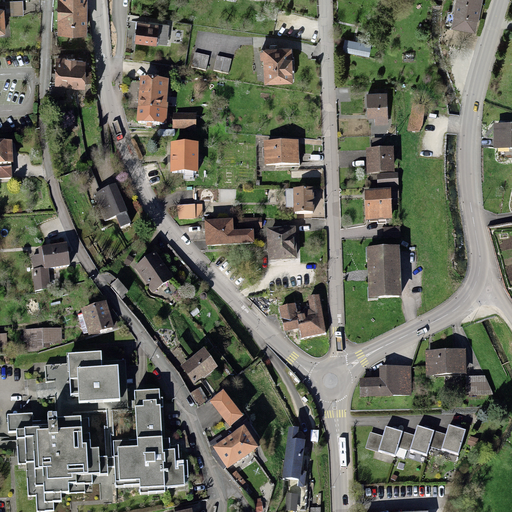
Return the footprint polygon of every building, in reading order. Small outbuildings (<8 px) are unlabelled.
[(85,32),(85,0),(60,0),(60,32),(85,32)] [(454,0),(449,26),(473,31),(479,0),(454,0)] [(22,3),(0,3),(0,33),(4,33),(3,17),(22,16),(22,3)] [(171,24),(137,22),(135,42),(170,44),(171,24)] [(345,40),(343,49),(369,54),(371,46),(345,40)] [(292,58),(292,50),(260,50),(260,59),(264,59),(264,81),(292,81),(292,70),(293,70),(293,58),(292,58)] [(208,56),(194,54),(191,68),(206,70),(208,56)] [(72,55),(55,55),(55,75),(51,75),(51,93),(61,94),(61,84),(84,84),(84,57),(72,57),(72,55)] [(231,59),(217,57),(215,71),(229,73),(231,59)] [(141,83),(140,113),(167,113),(167,84),(141,83)] [(369,95),(369,117),(378,116),(379,124),(388,124),(387,94),(369,95)] [(408,104),(404,130),(416,132),(420,104),(408,104)] [(167,113),(140,113),(140,126),(167,126),(167,113)] [(197,118),(174,116),(173,129),(197,131),(197,118)] [(511,127),(494,128),(495,150),(511,149),(511,127)] [(279,143),(265,143),(266,165),(299,165),(299,154),(297,154),(297,143),(286,143),(286,140),(279,140),(279,143)] [(12,146),(0,146),(0,167),(9,168),(12,168),(12,146)] [(195,148),(171,147),(171,175),(195,175),(195,148)] [(371,154),(371,171),(390,171),(390,153),(378,153),(378,151),(371,151),(371,154)] [(9,168),(0,167),(0,180),(9,180),(9,168)] [(90,169),(81,173),(93,200),(96,198),(107,223),(118,218),(124,230),(133,226),(116,185),(101,192),(90,169)] [(397,175),(377,176),(377,187),(398,186),(397,175)] [(294,208),(294,214),(313,214),(313,197),(316,197),(316,192),(312,192),(312,189),(286,189),(286,208),(294,208)] [(390,192),(366,193),(367,221),(391,220),(390,192)] [(262,220),(239,221),(239,229),(263,229),(262,220)] [(233,222),(204,223),(205,233),(208,232),(208,245),(253,243),(253,234),(234,235),(233,222)] [(286,232),(269,232),(270,262),(295,262),(294,227),(286,227),(286,232)] [(400,228),(382,228),(382,236),(400,236),(400,228)] [(66,246),(39,249),(39,255),(32,256),(33,269),(32,269),(34,291),(50,288),(48,270),(68,267),(66,246)] [(369,253),(370,300),(399,299),(398,252),(369,253)] [(154,255),(135,269),(152,293),(172,280),(154,255)] [(111,285),(120,298),(127,292),(118,279),(111,285)] [(106,301),(81,309),(82,310),(76,311),(82,332),(89,330),(89,331),(99,329),(100,331),(119,325),(118,320),(112,322),(111,319),(114,318),(112,311),(109,312),(106,301)] [(296,307),(277,311),(285,332),(296,329),(299,340),(326,335),(321,302),(309,305),(310,316),(299,318),(296,307)] [(44,330),(24,330),(24,350),(42,350),(49,348),(49,338),(45,338),(44,330)] [(204,347),(180,365),(194,384),(218,366),(204,347)] [(102,349),(103,358),(68,360),(68,367),(46,369),(46,384),(37,385),(38,401),(55,400),(56,415),(71,414),(127,411),(124,348),(102,349)] [(465,351),(426,350),(426,369),(430,369),(430,376),(465,377),(465,351)] [(411,366),(379,367),(380,378),(373,379),(373,370),(366,370),(366,377),(360,377),(360,398),(411,397),(411,366)] [(488,379),(469,379),(469,395),(493,395),(488,379)] [(200,387),(191,392),(199,405),(208,399),(200,387)] [(223,390),(209,401),(229,426),(242,416),(239,411),(239,410),(223,390)] [(57,420),(48,420),(48,424),(33,424),(32,417),(7,418),(7,435),(16,435),(17,467),(27,467),(28,498),(35,498),(35,511),(53,511),(53,505),(62,505),(62,496),(85,495),(85,487),(93,487),(92,482),(114,481),(114,489),(138,488),(139,496),(164,495),(164,490),(185,489),(184,479),(188,479),(188,465),(180,465),(179,441),(164,442),(163,401),(159,401),(159,395),(135,396),(137,444),(113,445),(113,461),(99,461),(99,454),(91,454),(90,438),(82,438),(81,424),(58,424),(57,420)] [(459,454),(466,431),(450,425),(447,434),(435,431),(430,447),(459,454)] [(220,438),(211,444),(222,459),(218,462),(222,468),(224,470),(249,452),(258,446),(244,426),(222,441),(220,438)] [(430,447),(435,431),(418,426),(415,436),(403,432),(398,448),(427,456),(430,447)] [(398,448),(403,432),(387,428),(384,436),(371,432),(366,448),(396,457),(398,448)] [(289,439),(283,479),(298,480),(302,480),(303,474),(299,474),(305,438),(302,432),(298,432),(295,429),(289,435),(289,440),(289,439)] [(287,496),(285,509),(295,511),(296,497),(287,496)] [(255,511),(263,511),(262,502),(261,502),(261,498),(254,499),(254,502),(253,502),(255,511)]
